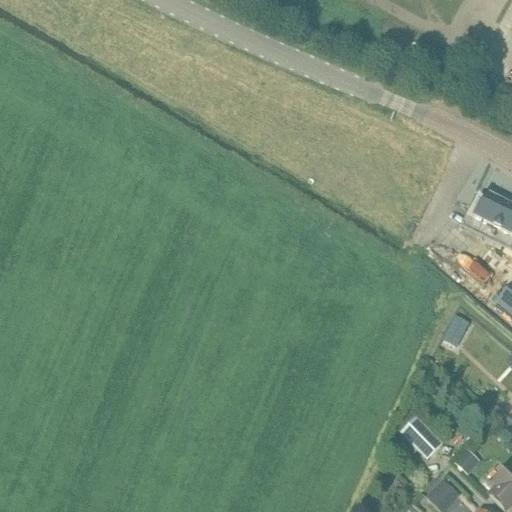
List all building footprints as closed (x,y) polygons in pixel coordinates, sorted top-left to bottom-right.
[(511,210),(484,196),(472,219),(511,239),(511,210)] [(511,281),(492,303),(511,320),(511,281)] [(481,364),(470,376),(482,387),(493,376),(481,364)] [(511,423),(495,408),(489,415),(511,435),(511,423)] [(415,422),(400,437),(426,463),(440,449),(415,422)] [(454,468),(467,479),(479,465),(466,454),(454,468)] [(488,497),(491,499),(503,511),(506,511),(511,506),(511,470),(509,467),(492,484),(496,488),(488,497)] [(425,500),(434,509),(451,491),(441,482),(425,500)]
